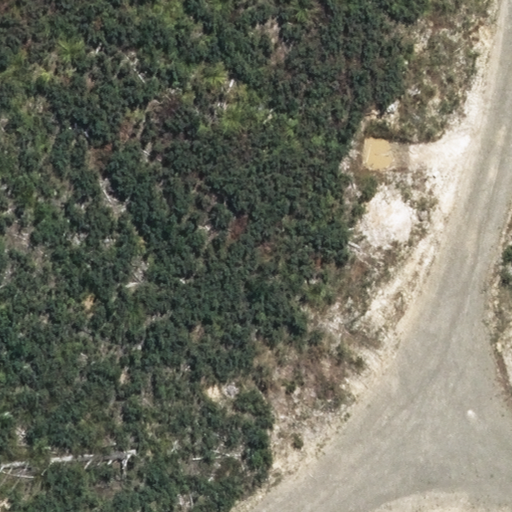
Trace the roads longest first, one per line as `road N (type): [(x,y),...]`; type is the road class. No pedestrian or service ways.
road 1 (track): [(511,179),(392,396)]
road 2 (track): [(273,511),(392,396)]
